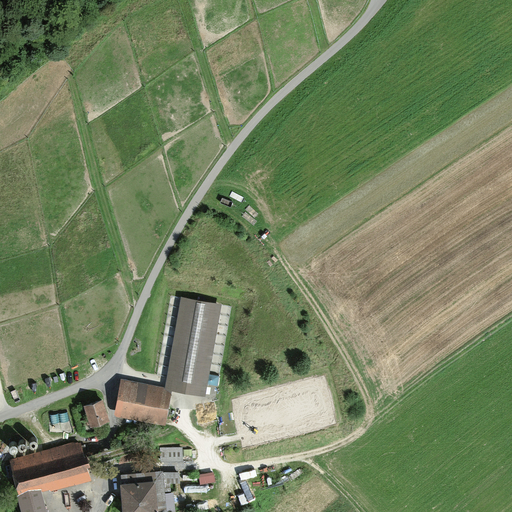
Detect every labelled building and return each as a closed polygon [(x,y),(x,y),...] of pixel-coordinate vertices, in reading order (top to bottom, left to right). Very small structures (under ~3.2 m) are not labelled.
[(204,390),(217,305),(179,299),(165,384),(204,390)] [(118,413),(160,421),(166,390),(124,382),(118,413)] [(107,419),(101,399),(86,404),(92,423),(107,419)] [(77,443),(11,460),(24,511),(44,511),(39,490),(86,477),(77,443)] [(155,457),(180,460),(181,448),(157,446),(155,457)] [(120,475),(123,511),(161,511),(159,472),(120,475)]
